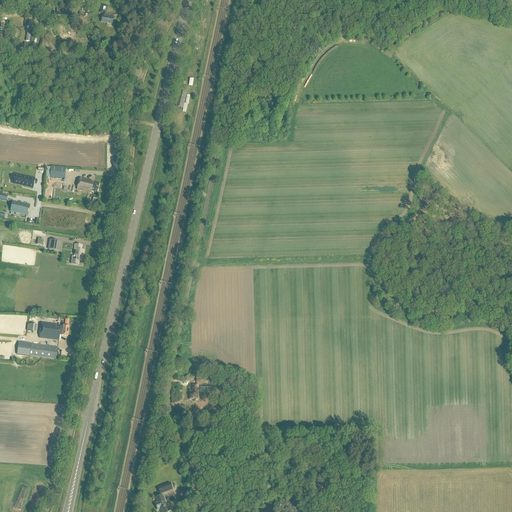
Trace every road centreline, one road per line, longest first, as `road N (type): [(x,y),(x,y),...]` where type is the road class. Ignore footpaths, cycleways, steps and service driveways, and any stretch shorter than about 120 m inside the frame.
road 1 (unclassified): [(46,511),(124,189),(126,121)]
road 2 (secondary): [(67,511),(156,126)]
road 3 (unclassified): [(204,511),(169,398),(216,154)]
road 4 (track): [(194,266),(374,260)]
road 5 (unclassified): [(126,121),(143,58),(172,0)]
road 6 (secondary): [(156,126),(188,0)]
